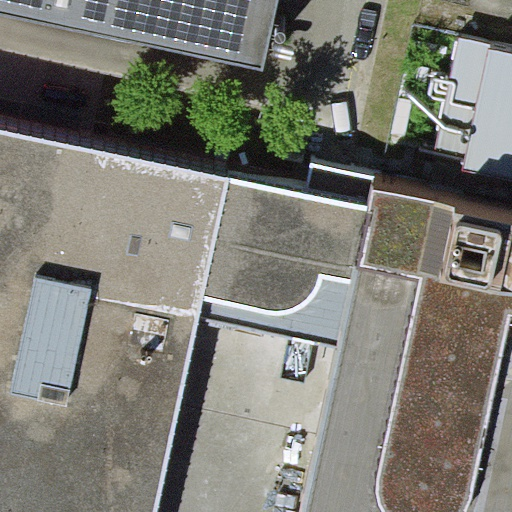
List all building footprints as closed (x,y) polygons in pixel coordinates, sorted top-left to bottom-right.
[(275,0),(0,0),(0,14),(261,69),(275,0)] [(511,44),(462,34),(433,161),(511,178),(511,44)] [(321,277),(356,285),(369,208),(306,195),(0,132),(0,511),(153,511),(197,316),(201,297),(281,314),(287,311),(297,308),(303,304),(310,298),(316,289),(321,277)] [(313,162),(306,195),(369,208),(374,187),(376,176),(313,162)] [(511,511),(511,222),(430,205),(432,199),(374,187),(369,208),(356,285),(343,347),(305,511),(511,511)] [(201,297),(197,316),(343,347),(356,285),(321,277),(316,289),(310,298),(303,304),(297,308),(287,311),(281,314),(201,297)]
